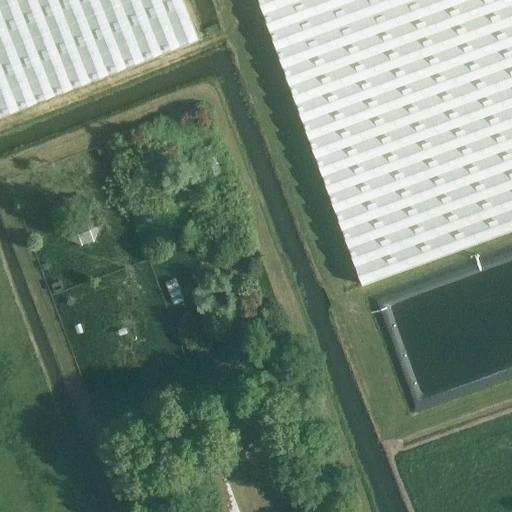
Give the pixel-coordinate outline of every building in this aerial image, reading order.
[(180,0),(0,0),(0,115),(196,39),(180,0)] [(511,0),(259,0),(364,285),(511,231),(511,0)] [(208,180),(224,174),(214,144),(199,149),(208,180)] [(88,201),(78,206),(76,200),(57,209),(74,245),(103,231),(88,201)] [(374,310),(411,415),(429,409),(393,304),(374,310)]
